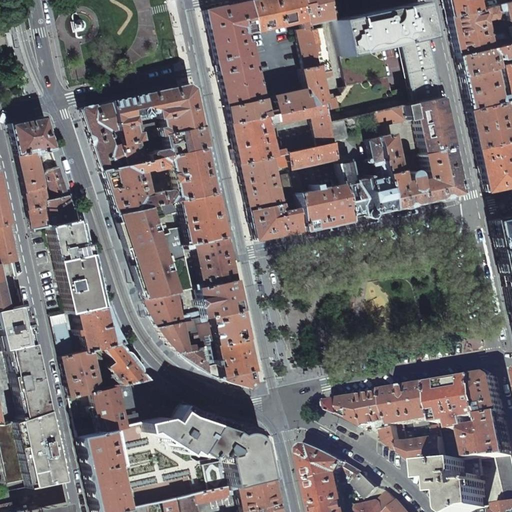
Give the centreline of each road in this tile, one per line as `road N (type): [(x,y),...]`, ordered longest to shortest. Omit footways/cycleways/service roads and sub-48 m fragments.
road 1 (residential): [(57,103),(132,334),(166,374),(208,399),(224,406),(277,401)]
road 2 (residential): [(77,511),(0,159)]
road 3 (residential): [(195,72),(238,258),(263,252)]
road 4 (residential): [(263,252),(474,207)]
road 5 (residential): [(427,0),(474,207)]
road 6 (residential): [(290,393),(495,355)]
road 7 (residential): [(433,511),(395,473),(277,401)]
road 8 (residential): [(474,207),(468,232),(495,355)]
road 9 (residential): [(290,393),(263,252)]
road 10 (residential): [(57,103),(195,72)]
